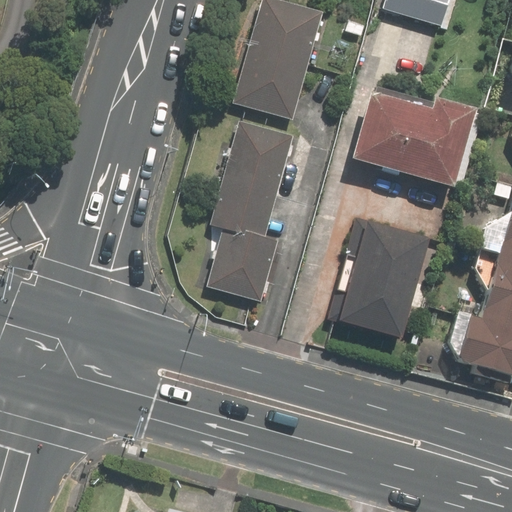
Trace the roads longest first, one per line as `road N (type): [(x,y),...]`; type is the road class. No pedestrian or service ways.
road 1 (primary): [(511,488),(374,474),(54,386)]
road 2 (primary): [(70,316),(382,406),(511,464)]
road 3 (unclassified): [(70,316),(128,121)]
road 4 (primary): [(0,236),(38,218),(128,121)]
road 5 (residential): [(14,511),(54,386)]
road 6 (unclassified): [(128,121),(164,0)]
